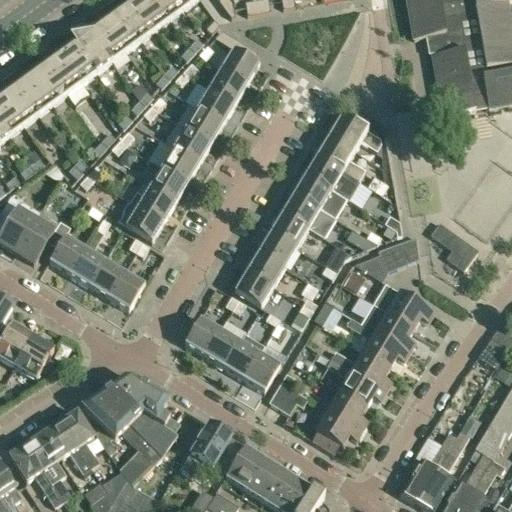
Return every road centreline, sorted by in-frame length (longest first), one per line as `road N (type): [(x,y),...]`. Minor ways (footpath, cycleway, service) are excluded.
road 1 (residential): [(130,357),(151,340),(293,108),(338,79),(366,36)]
road 2 (residential): [(366,502),(130,357)]
road 3 (residential): [(366,502),(511,285)]
road 4 (residential): [(130,357),(0,438)]
road 5 (residential): [(0,278),(130,357)]
